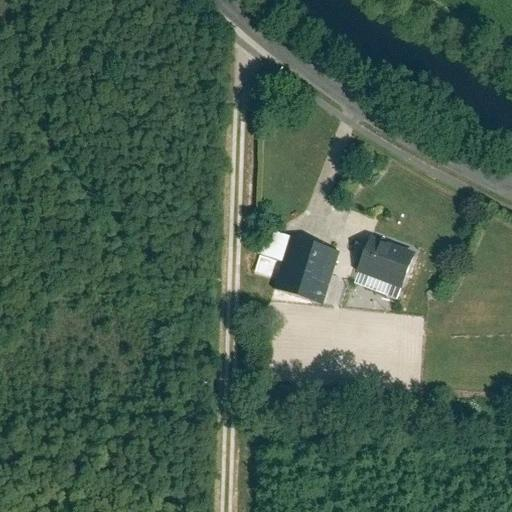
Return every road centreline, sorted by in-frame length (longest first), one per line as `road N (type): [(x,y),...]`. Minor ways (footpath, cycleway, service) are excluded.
road 1 (track): [(254,32),(245,47),(226,511)]
road 2 (tertiary): [(220,0),(352,101),(511,187)]
